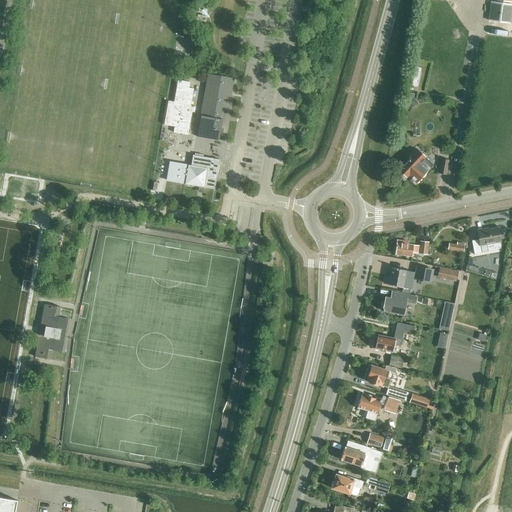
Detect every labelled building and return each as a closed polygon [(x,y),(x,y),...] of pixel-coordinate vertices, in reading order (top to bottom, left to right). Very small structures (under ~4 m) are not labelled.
[(511,0),(499,0),(499,4),(492,3),(490,21),(509,24),(511,5),(504,4),(505,1),(511,1),(511,0)] [(223,97),(230,98),(234,77),(222,75),(208,72),(196,135),(218,139),(222,118),(219,117),(223,97)] [(192,112),(194,112),(195,107),(191,106),(194,89),(189,88),(190,82),(177,80),(173,101),(168,100),(163,124),(174,126),(173,132),(187,135),(192,112)] [(407,176),(415,184),(429,168),(413,153),(397,171),(405,178),(407,176)] [(203,186),(212,188),(217,158),(191,154),(189,164),(186,164),(183,182),(197,185),(197,187),(203,188),(203,186)] [(439,173),(445,174),(448,160),(441,159),(439,173)] [(486,246),(493,245),(492,243),(499,241),(496,228),(476,231),(477,239),(470,240),(473,254),(480,253),(479,245),(486,244),(486,246)] [(419,245),(407,245),(408,241),(401,241),(401,243),(396,243),(395,256),(411,257),(411,253),(426,254),(427,242),(419,241),(419,245)] [(447,248),(463,251),(465,243),(457,242),(456,244),(449,242),(447,248)] [(388,282),(387,284),(402,287),(402,291),(409,293),(412,278),(430,281),(432,269),(416,266),(415,272),(390,267),(389,275),(387,275),(385,282),(388,282)] [(437,277),(455,281),(458,270),(439,266),(437,277)] [(406,302),(415,304),(417,297),(402,294),(400,301),(385,297),(384,302),(382,301),(381,307),(384,308),(383,311),(403,316),(406,302)] [(446,298),(445,309),(454,310),(455,298),(446,298)] [(60,306),(44,303),(35,356),(51,359),(52,349),(62,351),(68,317),(58,315),(60,306)] [(393,344),(400,346),(404,331),(412,333),(414,326),(397,322),(393,338),(377,334),(374,348),(391,352),(393,344)] [(403,358),(390,355),(388,364),(401,367),(403,358)] [(388,370),(394,372),(396,367),(385,365),(384,370),(371,366),(365,381),(381,387),(382,385),(387,387),(385,394),(405,400),(408,392),(388,385),(390,381),(391,379),(386,377),(388,370)] [(409,401),(426,407),(429,398),(411,393),(409,401)] [(381,396),(380,400),(361,394),(357,406),(368,410),(365,417),(375,420),(381,404),(384,405),(383,409),(390,412),(394,400),(381,396)] [(386,436),(385,439),(382,438),(382,437),(369,434),(367,443),(379,446),(382,447),(382,448),(388,450),(392,438),(386,436)] [(356,450),(344,446),(340,459),(361,466),(360,468),(369,470),(374,455),(379,457),(381,452),(371,449),(371,448),(358,444),(356,450)] [(346,475),(345,478),(335,474),(330,487),(354,496),(357,494),(360,488),(361,488),(363,481),(346,475)] [(375,485),(377,479),(373,478),(369,477),(367,476),(365,482),(375,485)] [(279,482),(276,491),(282,493),(285,484),(279,482)] [(0,511),(14,511),(17,500),(0,497),(0,511)]
